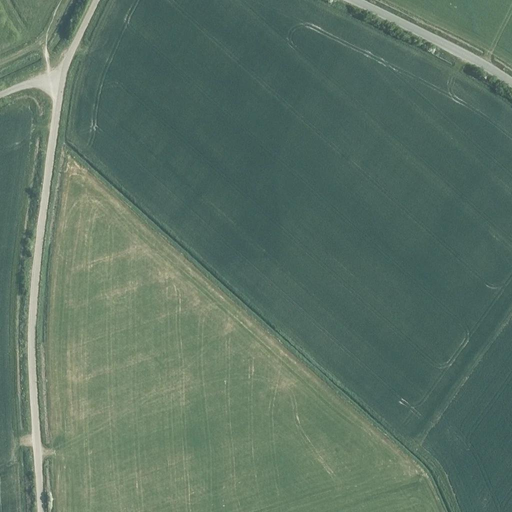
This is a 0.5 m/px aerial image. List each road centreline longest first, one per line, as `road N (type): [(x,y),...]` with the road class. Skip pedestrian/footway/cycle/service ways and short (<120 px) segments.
road 1 (unclassified): [(43,511),(34,308),(62,85)]
road 2 (unclassified): [(511,82),(354,0)]
